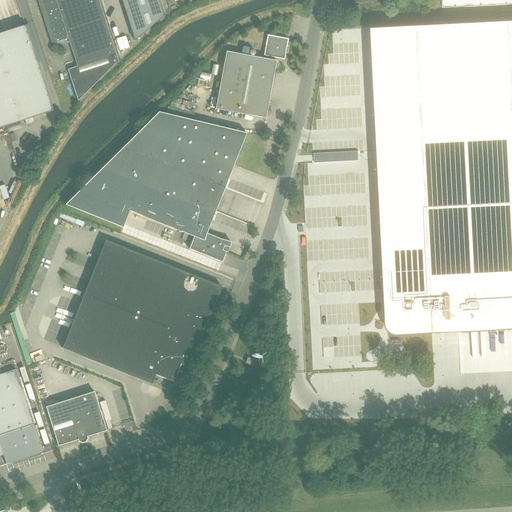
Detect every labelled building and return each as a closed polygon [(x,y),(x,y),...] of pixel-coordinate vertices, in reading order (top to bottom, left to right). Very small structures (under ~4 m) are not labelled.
[(115,54),(98,0),(37,0),(51,43),(60,40),(68,38),(72,51),(77,66),(67,69),(67,70),(77,101),(118,61),(115,54)] [(158,0),(121,0),(134,41),(164,16),(158,0)] [(511,20),(372,28),(388,323),(388,324),(388,325),(388,326),(388,327),(389,327),(389,328),(389,329),(390,329),(390,330),(390,331),(391,331),(391,332),(392,332),(393,332),(393,333),(394,333),(395,334),(396,334),(397,334),(397,335),(398,335),(399,335),(400,335),(511,329),(511,20)] [(53,111),(52,108),(25,24),(0,31),(0,128),(6,126),(53,111)] [(263,55),(266,56),(273,57),(284,59),(288,39),(267,35),(263,55)] [(215,109),(265,118),(276,60),(273,60),(273,57),(266,56),(265,58),(226,51),(215,109)] [(158,112),(65,205),(122,227),(129,211),(193,236),(188,249),(221,262),(226,251),(225,251),(227,246),(229,247),(231,242),(220,239),(206,233),(209,224),(218,203),(221,194),(231,171),(233,165),(246,133),(192,120),(193,113),(194,108),(171,102),(169,107),(167,106),(165,114),(158,112)] [(155,375),(164,378),(173,382),(180,364),(189,368),(221,287),(105,240),(62,348),(151,384),(155,375)] [(343,260),(350,261),(351,252),(332,251),(332,256),(343,256),(343,260)] [(76,304),(78,299),(68,295),(66,299),(76,304)] [(257,361),(247,357),(245,363),(254,366),(257,361)] [(0,374),(0,447),(5,464),(28,456),(43,451),(15,369),(0,374)] [(106,430),(94,391),(45,407),(56,441),(58,446),(77,439),(77,441),(81,443),(85,442),(87,438),(87,436),(106,430)]
